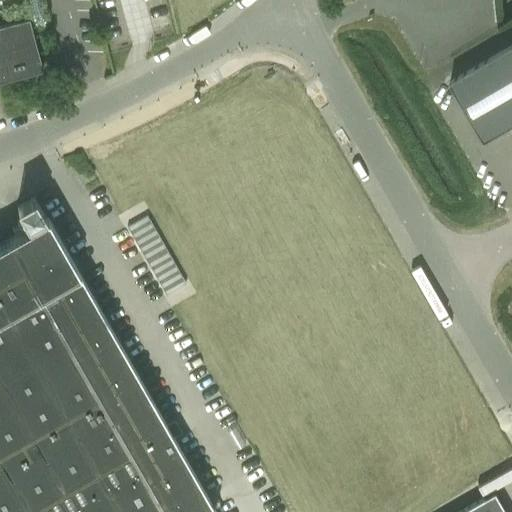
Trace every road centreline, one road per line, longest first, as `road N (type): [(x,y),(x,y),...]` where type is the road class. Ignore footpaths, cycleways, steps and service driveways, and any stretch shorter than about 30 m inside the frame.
road 1 (unknown): [(34,130),(246,511)]
road 2 (unclassified): [(285,0),(448,279)]
road 3 (unclassified): [(0,142),(152,89),(222,48),(279,0)]
road 4 (unclassified): [(448,279),(511,389)]
